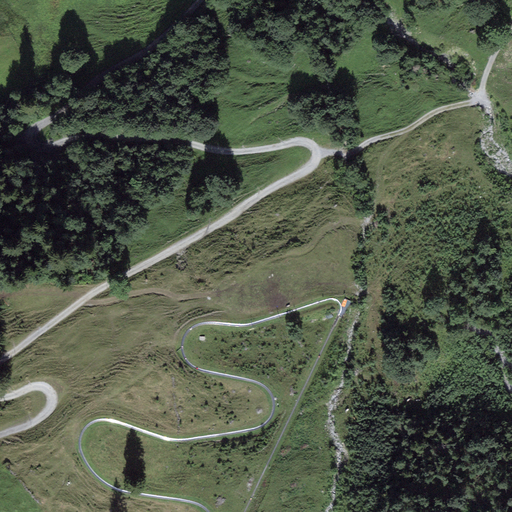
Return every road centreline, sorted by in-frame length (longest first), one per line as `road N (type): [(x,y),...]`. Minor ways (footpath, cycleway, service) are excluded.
road 1 (track): [(0,360),(90,294),(309,168),(317,155),(300,138),(260,147),(93,134),(44,141),(44,123),(62,106),(148,49),(199,0)]
road 2 (track): [(0,434),(37,420),(55,397),(34,385),(0,395)]
